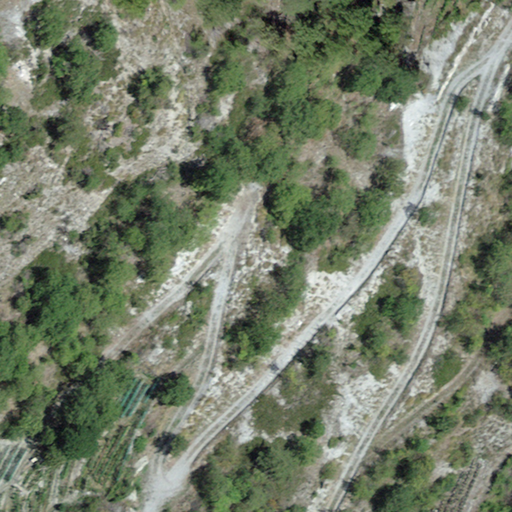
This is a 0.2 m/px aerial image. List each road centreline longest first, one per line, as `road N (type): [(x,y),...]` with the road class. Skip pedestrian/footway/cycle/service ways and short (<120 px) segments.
road 1 (track): [(489,67),(451,98),(418,178),(359,273),(155,484),(205,343),(230,240),(223,236),(39,434)]
road 2 (track): [(511,35),(489,67),(426,348),(324,511)]
